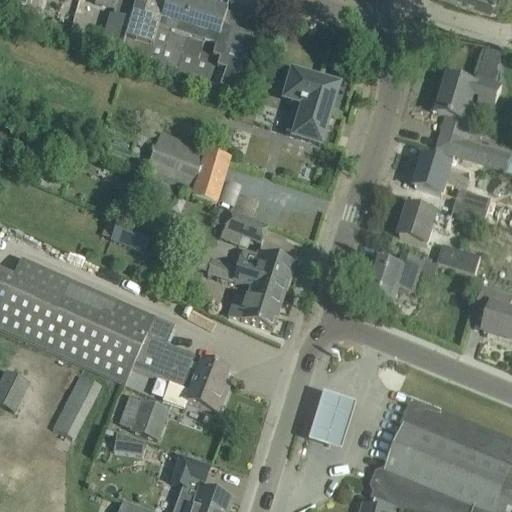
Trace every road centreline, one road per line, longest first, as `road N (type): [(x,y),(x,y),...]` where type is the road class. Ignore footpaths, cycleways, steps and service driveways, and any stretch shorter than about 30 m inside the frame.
road 1 (tertiary): [(329,329),(332,276),(391,81),(372,29)]
road 2 (tertiary): [(259,511),(313,343),(329,329)]
road 3 (tertiary): [(511,394),(379,339),(329,329)]
road 4 (residential): [(511,31),(396,0)]
